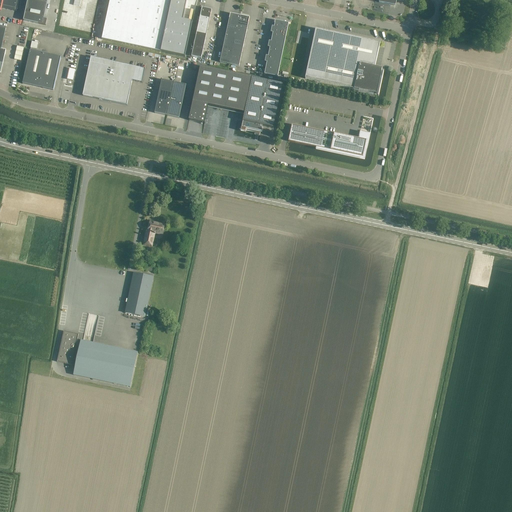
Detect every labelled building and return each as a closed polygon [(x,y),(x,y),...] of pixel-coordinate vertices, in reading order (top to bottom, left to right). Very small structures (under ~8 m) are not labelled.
[(0,0),(0,8),(16,12),(19,0),(0,0)] [(27,0),(27,5),(46,9),(47,0),(27,0)] [(110,0),(102,40),(164,53),(185,57),(192,23),(183,21),(187,2),(178,0),(110,0)] [(44,19),(46,9),(27,5),(23,21),(46,26),(47,20),(44,19)] [(202,8),(191,57),(201,59),(212,10),(202,8)] [(230,14),(220,63),(239,67),(249,18),(240,16),(230,14)] [(267,63),(264,75),(277,77),(288,24),(287,23),(287,25),(276,23),(276,21),(275,21),(274,27),(272,27),(271,33),(273,33),(271,42),(269,42),(268,48),(270,48),(268,57),(266,56),(265,62),(267,63)] [(305,79),(376,94),(382,69),(374,68),(380,43),(316,30),(305,79)] [(24,49),(17,47),(14,61),(21,62),(24,49)] [(53,91),(61,57),(30,50),(22,84),(53,91)] [(88,72),(82,96),(124,105),(127,106),(132,83),(132,81),(141,83),(144,69),(91,58),(88,72)] [(201,67),(190,121),(207,125),(211,107),(245,113),(242,124),(240,124),(239,129),(241,130),(241,132),(245,133),(246,131),(255,133),(254,135),(259,136),(260,133),(262,133),(263,128),(261,127),(261,126),(274,129),(283,85),(201,67)] [(186,88),(186,86),(174,83),(162,80),(161,83),(154,114),(167,116),(179,119),(186,88)] [(292,125),(288,142),(362,157),(365,146),(367,147),(369,135),(366,134),(366,133),(365,132),(364,132),(364,133),(363,133),(360,133),(359,139),(292,125)] [(146,231),(145,237),(143,246),(152,248),(155,234),(163,236),(165,225),(158,224),(158,223),(150,221),(148,231),(146,231)] [(142,317),(145,317),(148,305),(153,278),(133,274),(125,313),(134,315),(142,317)] [(77,360),(74,371),(96,375),(95,379),(101,380),(101,376),(131,383),(137,353),(93,343),(83,341),(81,341),(80,345),(76,344),(78,335),(63,332),(57,362),(72,365),(73,359),(77,360)]
